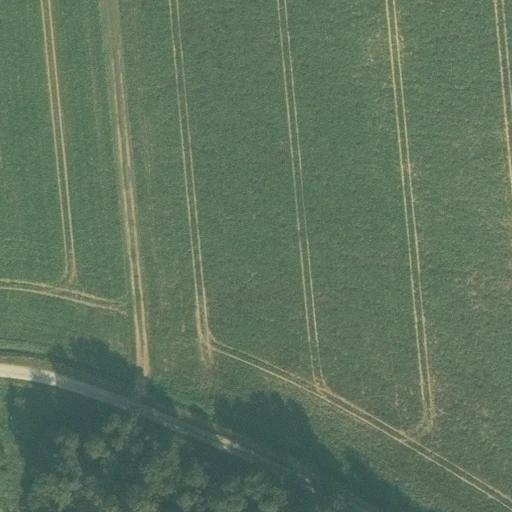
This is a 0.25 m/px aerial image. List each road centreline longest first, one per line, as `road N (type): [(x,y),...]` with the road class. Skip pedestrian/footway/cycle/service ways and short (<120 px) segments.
road 1 (track): [(109,0),(147,414)]
road 2 (track): [(352,511),(290,475),(147,414),(0,370)]
